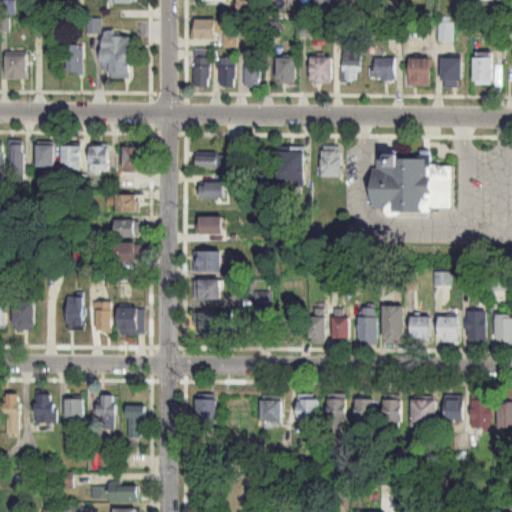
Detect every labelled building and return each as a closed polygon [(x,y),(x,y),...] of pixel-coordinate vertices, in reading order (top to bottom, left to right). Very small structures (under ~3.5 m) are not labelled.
[(260,16),(259,0),(237,0),(238,16),(260,16)] [(195,38),(217,38),(217,19),(195,19),(195,38)] [(455,21),(440,21),(440,41),(455,41),(455,21)] [(224,46),(238,46),(238,33),(224,33),(224,46)] [(130,75),(130,35),(102,35),(102,75),(130,75)] [(68,44),(68,72),(83,72),(83,44),(68,44)] [(343,81),(361,81),(361,49),(343,49),(343,81)] [(28,55),(5,55),(5,79),(28,79),(28,55)] [(475,84),(494,84),(494,56),(475,56),(475,84)] [(211,57),(195,57),(195,86),(211,86),(211,57)] [(220,87),(236,87),(236,57),(220,57),(220,87)] [(278,57),(278,82),(297,82),(297,57),(278,57)] [(332,83),(332,57),(312,57),(312,83),(332,83)] [(245,86),(260,86),(260,58),(245,58),(245,86)] [(395,58),(373,58),(373,79),(395,79),(395,58)] [(431,58),(411,58),(411,86),(431,86),(431,58)] [(442,81),(463,81),(463,58),(442,58),(442,81)] [(25,175),(25,144),(12,144),(12,175),(25,175)] [(38,168),(55,168),(55,145),(37,145),(38,168)] [(81,146),(63,146),(63,172),(81,172),(81,146)] [(91,175),(109,175),(109,146),(91,146),(91,175)] [(124,170),(146,170),(146,147),(124,147),(124,170)] [(342,177),(342,147),(322,147),(322,177),(342,177)] [(277,151),(277,185),(305,185),(305,151),(277,151)] [(227,168),(227,154),(197,154),(197,168),(227,168)] [(454,165),(431,165),(431,155),(375,154),(374,212),(432,213),(432,207),(453,207),(454,165)] [(201,199),(226,199),(226,182),(201,182),(201,199)] [(139,213),(139,195),(118,195),(118,213),(139,213)] [(224,235),(224,217),(200,217),(200,235),(224,235)] [(142,221),(116,221),(116,237),(142,237),(142,221)] [(116,262),(139,262),(139,243),(116,243),(116,262)] [(197,272),(223,272),(223,251),(197,251),(197,272)] [(223,279),(196,279),(196,300),(223,300),(223,279)] [(0,328),(9,328),(9,292),(1,292),(1,294),(0,294),(0,328)] [(70,296),(70,331),(88,331),(88,296),(70,296)] [(17,302),(17,330),(38,330),(38,302),(17,302)] [(115,302),(99,302),(99,332),(115,332),(115,302)] [(406,305),(386,305),(386,340),(406,340),(406,305)] [(121,307),(121,333),(146,333),(146,307),(121,307)] [(379,344),(379,307),(362,307),(362,344),(379,344)] [(258,308),(258,335),(269,335),(269,308),(258,308)] [(351,308),(335,308),(335,341),(351,341),(351,308)] [(488,310),(469,310),(469,342),(488,342),(488,310)] [(327,312),(312,312),(312,343),(327,343),(327,312)] [(234,313),(200,313),(200,336),(234,336),(234,313)] [(498,343),(511,343),(511,313),(498,314),(498,343)] [(434,341),(434,316),(414,316),(414,341),(434,341)] [(461,316),(441,316),(441,341),(461,341),(461,316)] [(279,318),(279,345),(297,345),(297,318),(279,318)] [(9,435),(22,435),(22,394),(5,394),(5,415),(9,415),(9,435)] [(38,423),(57,423),(57,394),(38,394),(38,423)] [(116,432),(116,395),(102,395),(102,432),(116,432)] [(321,397),(300,397),(300,424),(321,424),(321,397)] [(85,399),(67,399),(67,418),(85,418),(85,399)] [(330,399),(330,424),(348,424),(348,399),(330,399)] [(447,419),(466,419),(466,399),(447,399),(447,419)] [(199,400),(199,439),(219,439),(219,400),(199,400)] [(285,424),(285,400),(263,400),(263,424),(285,424)] [(376,400),(357,400),(357,429),(376,429),(376,400)] [(403,400),(386,400),(386,434),(403,434),(403,400)] [(414,431),(437,431),(437,400),(414,400),(414,431)] [(473,429),(494,429),(494,400),(473,400),(473,429)] [(499,428),(511,427),(511,401),(499,402),(499,428)] [(130,439),(148,439),(148,411),(130,411),(130,439)] [(74,489),(74,473),(60,473),(60,489),(74,489)] [(94,485),(94,501),(139,501),(139,485),(94,485)]
